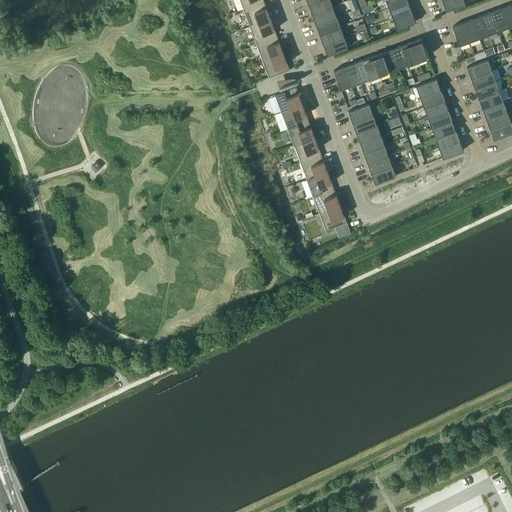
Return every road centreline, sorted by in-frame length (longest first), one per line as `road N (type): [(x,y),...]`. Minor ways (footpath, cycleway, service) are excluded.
road 1 (residential): [(482,167),(382,214),(364,212),(284,0)]
road 2 (track): [(263,511),(511,393)]
road 3 (residential): [(482,167),(419,0)]
road 4 (unclassified): [(0,446),(125,387)]
